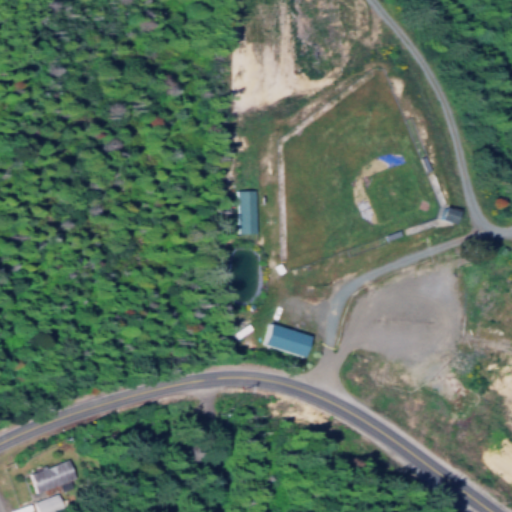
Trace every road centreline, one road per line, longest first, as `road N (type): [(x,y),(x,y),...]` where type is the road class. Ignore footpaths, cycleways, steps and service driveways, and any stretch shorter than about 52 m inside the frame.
road 1 (tertiary): [(487,511),(356,418),(266,380),(203,377),(67,412)]
road 2 (track): [(511,231),(488,233),(474,224),(425,74),(365,0)]
road 3 (residential): [(203,511),(203,377)]
